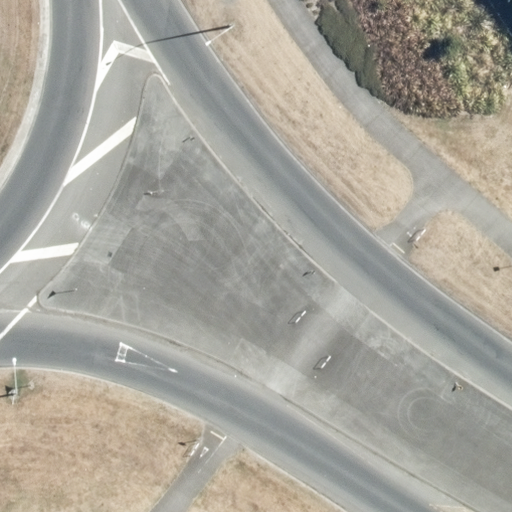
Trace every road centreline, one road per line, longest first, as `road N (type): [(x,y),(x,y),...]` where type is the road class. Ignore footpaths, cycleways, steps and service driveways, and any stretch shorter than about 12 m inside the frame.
road 1 (secondary): [(137,0),(290,197),(367,271),(511,382)]
road 2 (secondary): [(403,511),(170,370),(67,344),(0,338)]
road 3 (trunk): [(71,0),(60,107),(36,176),(0,232)]
